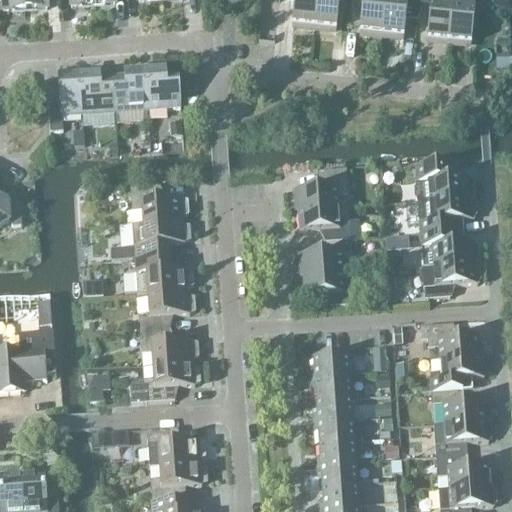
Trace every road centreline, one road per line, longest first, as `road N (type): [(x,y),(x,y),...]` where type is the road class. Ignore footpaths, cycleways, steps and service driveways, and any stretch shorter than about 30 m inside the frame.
road 1 (residential): [(479,97),(215,70)]
road 2 (residential): [(0,425),(237,413)]
road 3 (residential): [(215,70),(203,49),(185,40),(0,55)]
road 4 (residential): [(284,325),(496,311)]
road 5 (residential): [(511,511),(496,311)]
road 6 (residential): [(298,511),(284,325)]
road 7 (residential): [(284,325),(277,219),(268,212),(223,215)]
road 8 (residential): [(223,215),(215,70)]
road 9 (residential): [(496,311),(486,175)]
